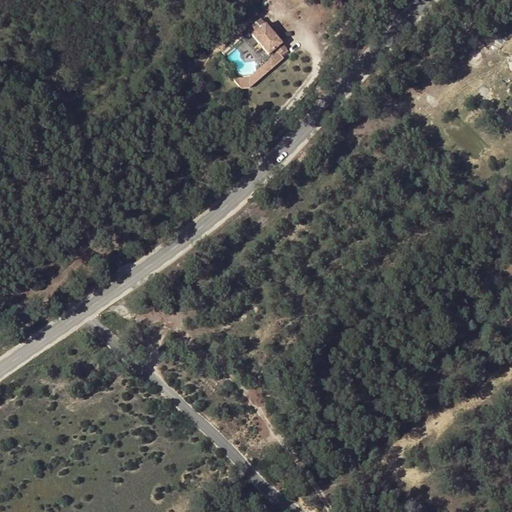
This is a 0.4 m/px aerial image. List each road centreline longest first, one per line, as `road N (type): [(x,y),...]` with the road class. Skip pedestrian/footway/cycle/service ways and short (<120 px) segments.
road 1 (secondary): [(421,0),(237,195),(168,255),(82,311)]
road 2 (unclassified): [(82,311),(290,511)]
